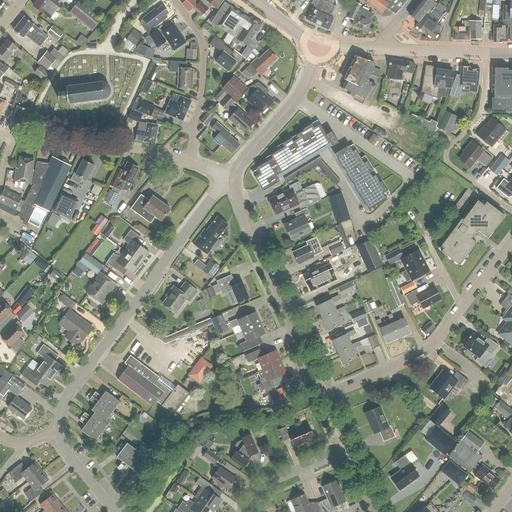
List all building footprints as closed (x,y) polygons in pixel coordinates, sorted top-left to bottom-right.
[(50,19),(59,8),(53,3),(54,0),(53,0),(38,0),(33,6),(43,14),(50,19)] [(186,0),(181,5),(189,13),(195,7),(198,5),(193,0),(191,0),(190,1),(189,0),(186,0)] [(202,16),(203,14),(210,6),(214,9),(215,8),(216,9),(223,0),(201,0),(194,10),(202,16)] [(313,0),(312,4),(314,5),(307,20),(328,30),(333,19),(330,18),(335,7),(320,0),(313,0)] [(367,0),(365,2),(381,15),(386,8),(395,15),(406,0),(367,0)] [(429,0),(419,0),(408,15),(418,22),(425,14),(425,13),(433,2),(429,0)] [(491,0),(480,0),(479,17),(485,18),(483,28),(489,29),(489,26),(491,0)] [(70,14),(92,32),(101,21),(79,3),(70,14)] [(211,22),(234,38),(242,27),(244,28),(250,19),(225,3),(211,22)] [(371,14),(360,8),(361,6),(355,3),(348,18),(354,21),(351,26),(366,33),(373,18),(370,16),(371,14)] [(502,24),(500,24),(500,26),(494,26),(494,42),(501,42),(501,40),(507,41),(507,27),(509,27),(509,6),(502,5),(502,24)] [(150,36),(149,35),(153,32),(151,30),(166,18),(164,16),(168,14),(162,6),(155,11),(154,9),(142,19),(142,20),(141,21),(140,24),(149,36),(150,36)] [(418,22),(415,26),(433,40),(438,33),(436,32),(441,26),(437,23),(444,15),(435,8),(429,16),(425,14),(418,22)] [(234,38),(229,46),(233,49),(236,44),(237,45),(240,41),(247,45),(261,24),(251,17),(250,19),(244,28),(242,27),(234,38)] [(25,35),(40,48),(48,37),(24,18),(14,31),(23,38),(25,35)] [(468,21),(468,22),(462,22),(462,28),(452,28),(453,40),(480,39),(480,21),(468,21)] [(154,42),(157,46),(166,40),(173,50),(185,42),(173,25),(162,33),(159,28),(153,32),(149,35),(150,36),(149,36),(144,39),(149,46),(154,42)] [(51,26),(48,32),(59,38),(62,32),(51,26)] [(126,40),(135,46),(142,36),(133,29),(126,40)] [(219,50),(222,53),(215,62),(227,71),(236,61),(230,57),(233,53),(224,45),(225,44),(216,37),(210,44),(219,51),(219,50)] [(16,48),(17,48),(8,41),(0,50),(0,53),(7,60),(12,53),(18,58),(22,53),(16,48)] [(144,56),(147,47),(139,45),(136,54),(144,56)] [(39,62),(48,69),(56,58),(60,61),(64,57),(54,49),(50,53),(47,51),(39,62)] [(246,59),(250,53),(245,49),(240,56),(246,59)] [(267,69),(266,68),(276,59),(269,50),(258,59),(257,58),(245,69),(245,70),(252,75),(254,77),(258,73),(261,76),(267,69)] [(342,88),(345,90),(344,92),(354,97),(355,95),(368,101),(368,100),(376,85),(368,82),(371,75),(378,77),(380,71),(373,68),(374,64),(355,57),(354,59),(350,57),(341,75),(345,77),(344,79),(347,81),(343,88),(342,88)] [(410,73),(414,72),(415,65),(414,63),(390,59),(387,78),(401,80),(402,72),(410,73)] [(186,69),(186,62),(170,61),(169,72),(178,73),(177,88),(191,89),(193,69),(186,69)] [(0,78),(9,68),(5,65),(3,66),(0,62),(0,78)] [(43,80),(48,73),(39,66),(34,72),(43,80)] [(477,93),(479,70),(469,69),(469,67),(461,66),(460,77),(457,75),(449,96),(450,94),(456,96),(457,91),(459,91),(460,86),(470,86),(470,91),(477,92),(477,93)] [(448,96),(449,89),(450,89),(453,72),(437,69),(435,77),(431,76),(432,70),(425,69),(425,68),(421,92),(440,100),(442,96),(448,96)] [(511,69),(492,69),(492,113),(511,112),(511,69)] [(234,76),(222,89),(234,100),(246,88),(234,76)] [(15,84),(6,79),(3,85),(12,90),(15,84)] [(149,89),(152,83),(146,80),(143,85),(149,89)] [(110,93),(110,91),(110,89),(109,87),(108,85),(107,84),(105,83),(103,82),(100,83),(66,87),(66,92),(58,93),(59,101),(67,100),(68,104),(104,99),(106,99),(107,98),(108,97),(109,95),(110,93)] [(261,113),(267,107),(267,108),(273,102),(265,95),(268,91),(260,83),(250,87),(244,93),(249,98),(247,101),(261,113)] [(401,95),(408,97),(411,86),(404,84),(401,95)] [(218,103),(226,94),(221,90),(213,99),(218,103)] [(182,121),(191,101),(173,93),(164,113),(182,121)] [(234,102),(227,96),(220,104),(232,115),(228,119),(244,133),(245,131),(247,131),(249,129),(248,127),(253,122),(232,104),(234,102)] [(29,111),(24,109),(27,99),(20,97),(12,122),(25,125),(29,111)] [(139,101),(135,110),(137,111),(137,112),(150,117),(155,107),(139,101)] [(131,109),(126,121),(131,124),(134,119),(134,118),(137,112),(131,109)] [(200,121),(205,126),(215,115),(209,110),(200,121)] [(438,128),(436,128),(438,123),(432,120),(430,122),(412,115),(411,118),(434,134),(438,128)] [(443,117),(438,128),(449,133),(454,122),(443,117)] [(483,129),(477,136),(492,148),(500,138),(503,141),(509,134),(506,131),(493,120),(485,130),(483,129)] [(143,141),(143,142),(155,145),(158,126),(139,122),(138,130),(137,129),(135,140),(143,141)] [(212,128),(218,134),(213,140),(220,146),(221,144),(231,153),(239,145),(229,136),(231,135),(217,123),(212,128)] [(309,157),(325,147),(325,146),(330,143),(332,146),(338,143),(332,132),(326,135),(320,125),(314,128),(312,124),(303,129),(304,131),(296,136),(298,139),(293,142),(291,139),(282,144),(284,147),(270,156),(272,159),(257,168),(260,174),(254,177),(263,191),(279,181),(276,175),(280,173),(280,174),(290,168),(290,167),(294,164),(295,165),(304,159),(303,159),(308,156),(309,157)] [(373,146),(379,138),(373,134),(367,142),(373,146)] [(484,152),(472,143),(465,150),(466,151),(459,160),(470,168),(478,159),(482,162),(482,163),(486,167),(492,160),(483,152),(484,152)] [(352,151),(349,145),(335,154),(338,159),(337,159),(343,169),(344,169),(347,174),(346,174),(352,183),(355,187),(355,188),(365,204),(369,210),(387,199),(383,193),(387,191),(382,182),(380,183),(375,175),(372,177),(369,172),(372,170),(367,161),(364,163),(356,150),(352,151)] [(502,155),(499,159),(490,170),(497,176),(509,161),(502,155)] [(34,160),(19,158),(17,169),(16,168),(13,181),(32,184),(34,171),(32,171),(34,160)] [(38,229),(47,211),(48,212),(70,167),(52,158),(48,166),(36,164),(33,183),(32,185),(17,217),(29,222),(28,224),(38,229)] [(79,184),(82,178),(86,180),(94,165),(82,160),(77,170),(75,170),(70,180),(79,184)] [(125,182),(130,185),(138,169),(127,164),(123,172),(117,169),(108,186),(112,188),(111,191),(118,195),(120,192),(125,182)] [(503,180),(496,189),(508,199),(511,193),(511,179),(509,184),(503,180)] [(282,194),(282,193),(277,195),(278,197),(269,201),(275,214),(282,211),(282,212),(289,209),(298,205),(300,209),(321,200),(314,185),(302,190),(299,182),(289,187),(291,189),(283,193),(284,194),(282,194)] [(22,198),(4,189),(0,196),(0,202),(16,210),(22,198)] [(111,191),(109,190),(103,201),(114,206),(120,195),(118,195),(111,191)] [(61,193),(52,211),(54,212),(68,219),(70,220),(79,201),(77,201),(63,193),(61,193)] [(351,220),(342,193),(330,197),(337,215),(342,213),(345,222),(351,220)] [(161,221),(170,209),(152,196),(149,201),(141,195),(130,209),(147,222),(155,217),(161,221)] [(462,219),(441,246),(444,248),(441,252),(459,265),(476,243),(471,239),(477,231),(488,239),(505,216),(487,203),(484,206),(478,201),(463,220),(462,219)] [(16,210),(0,202),(0,209),(17,218),(17,217),(20,212),(16,210)] [(305,216),(309,214),(307,209),(295,214),(298,219),(285,225),(292,239),(311,231),(305,216)] [(54,226),(58,215),(52,213),(48,224),(54,226)] [(216,252),(226,239),(220,235),(227,225),(217,218),(206,232),(204,230),(193,244),(207,255),(212,248),(216,252)] [(97,236),(103,228),(97,224),(91,231),(97,236)] [(108,237),(114,229),(108,224),(102,232),(108,237)] [(128,246),(124,252),(140,263),(148,252),(147,252),(134,243),(138,237),(140,238),(130,231),(123,240),(123,241),(123,240),(128,246)] [(309,245),(293,252),(299,264),(314,257),(314,255),(323,251),(317,237),(307,242),(309,245)] [(383,265),(372,240),(356,247),(367,272),(383,265)] [(344,250),(340,241),(327,248),(331,256),(344,250)] [(95,252),(90,248),(86,252),(92,256),(95,252)] [(389,265),(404,258),(399,248),(384,256),(389,265)] [(30,264),(36,256),(27,249),(21,257),(30,264)] [(407,270),(423,261),(418,251),(401,259),(407,270)] [(132,274),(140,263),(124,252),(120,257),(113,255),(113,254),(106,264),(116,271),(114,269),(119,264),(132,273),(131,274),(132,274)] [(79,261),(97,275),(103,267),(85,253),(79,261)] [(211,279),(219,268),(209,261),(201,271),(211,279)] [(429,272),(423,261),(407,270),(413,281),(429,272)] [(44,272),(49,266),(44,262),(39,268),(44,272)] [(310,274),(304,277),(307,285),(308,284),(311,292),(337,280),(329,264),(310,273),(310,274)] [(59,273),(54,270),(50,276),(54,280),(59,273)] [(100,304),(108,293),(111,295),(117,286),(100,274),(86,293),(100,304)] [(231,275),(216,281),(222,295),(232,290),(238,303),(249,299),(242,282),(235,285),(231,275)] [(392,277),(386,279),(398,307),(403,304),(392,277)] [(400,288),(403,294),(416,288),(413,282),(400,288)] [(189,302),(197,292),(185,283),(179,291),(173,287),(169,293),(170,294),(162,304),(175,314),(186,300),(189,302)] [(339,290),(341,295),(355,289),(352,284),(339,290)] [(27,285),(15,301),(21,306),(22,306),(34,291),(27,285)] [(204,290),(208,298),(216,295),(212,287),(204,290)] [(419,295),(416,290),(406,296),(411,306),(419,302),(423,309),(441,300),(435,287),(419,295)] [(355,289),(341,295),(343,299),(356,293),(355,289)] [(511,296),(509,294),(500,306),(509,312),(505,318),(509,322),(499,334),(511,343),(511,296)] [(71,310),(75,304),(63,295),(59,301),(71,310)] [(317,306),(322,318),(336,312),(335,310),(332,302),(340,299),(338,295),(330,299),(331,300),(317,306)] [(373,311),(369,302),(362,305),(366,314),(373,311)] [(0,306),(0,323),(12,311),(3,303),(0,306)] [(33,312),(26,305),(16,315),(23,322),(33,312)] [(327,329),(341,323),(337,314),(345,311),(343,306),(335,310),(336,312),(322,318),(327,329)] [(353,323),(367,316),(364,310),(350,316),(353,323)] [(75,345),(79,339),(82,341),(92,328),(69,311),(60,324),(70,332),(66,338),(75,345)] [(238,320),(238,319),(230,322),(232,328),(240,325),(243,331),(260,324),(255,313),(238,320)] [(395,322),(391,314),(387,315),(391,324),(392,324),(398,337),(410,332),(404,319),(395,322)] [(217,335),(227,331),(220,316),(211,320),(217,335)] [(369,323),(367,317),(356,322),(359,328),(369,323)] [(383,327),(380,319),(376,321),(379,329),(380,329),(386,342),(398,337),(392,324),(391,324),(383,327)] [(23,327),(18,322),(15,325),(2,339),(10,347),(16,352),(21,348),(20,347),(24,343),(19,338),(24,333),(20,330),(23,327)] [(429,322),(421,330),(426,336),(434,328),(429,322)] [(265,334),(260,324),(243,331),(247,341),(239,345),(243,352),(256,347),(252,339),(265,334)] [(332,340),(337,352),(351,346),(351,345),(347,337),(356,334),(354,329),(346,333),(346,334),(332,340)] [(43,339),(35,333),(32,336),(40,343),(43,339)] [(166,338),(161,334),(157,339),(165,345),(173,341),(171,336),(166,338)] [(498,346),(488,338),(484,343),(472,334),(464,346),(480,358),(485,350),(492,355),(498,346)] [(372,348),(379,345),(374,335),(368,338),(372,348)] [(337,352),(343,364),(356,358),(352,349),(361,345),(359,341),(351,345),(351,346),(337,352)] [(43,359),(38,365),(55,377),(62,367),(54,362),(58,356),(43,345),(36,354),(43,359)] [(259,349),(245,356),(248,363),(257,359),(263,371),(280,363),(275,351),(262,357),(259,349)] [(190,394),(178,385),(172,393),(157,381),(159,378),(130,356),(125,364),(128,367),(118,381),(152,407),(157,401),(162,405),(162,406),(174,416),(190,394)] [(201,358),(194,367),(206,375),(213,366),(201,358)] [(280,363),(263,371),(258,373),(261,379),(259,380),(261,384),(257,385),(261,393),(264,391),(265,393),(270,391),(269,389),(275,387),(272,380),(285,374),(280,363)] [(47,387),(55,377),(38,365),(34,371),(27,367),(21,375),(36,387),(40,382),(47,387)] [(495,378),(500,383),(509,371),(503,367),(495,378)] [(461,391),(468,382),(456,373),(452,378),(444,372),(430,389),(443,399),(454,385),(461,391)] [(21,391),(25,386),(13,376),(8,382),(21,391)] [(11,386),(7,383),(0,391),(0,394),(3,397),(11,386)] [(287,399),(281,388),(274,391),(279,403),(287,399)] [(113,411),(120,402),(106,391),(102,397),(95,392),(92,396),(113,411)] [(92,410),(95,413),(106,421),(113,411),(92,396),(89,400),(96,405),(92,410)] [(32,409),(16,397),(8,409),(24,420),(32,409)] [(508,419),(511,413),(511,410),(499,400),(494,407),(508,419)] [(251,410),(256,407),(253,401),(247,404),(250,410),(251,410)] [(448,413),(441,406),(430,420),(437,426),(448,413)] [(395,437),(390,426),(388,427),(380,408),(366,413),(374,433),(379,431),(383,442),(395,437)] [(109,423),(106,421),(95,413),(91,418),(84,413),(82,417),(102,432),(109,423)] [(96,442),(102,432),(82,417),(79,420),(85,425),(81,431),(96,442)] [(314,438),(308,425),(289,433),(286,427),(278,430),(283,442),(290,438),(294,447),(314,438)] [(425,439),(445,455),(456,443),(436,426),(425,439)] [(493,475),(495,473),(492,470),(491,471),(483,464),(481,467),(476,464),(482,457),(477,452),(484,443),(468,430),(449,455),(470,472),(474,468),(478,470),(474,475),(486,484),(487,483),(493,488),(500,480),(493,475)] [(162,431),(157,437),(163,442),(168,435),(162,431)] [(241,439),(242,440),(237,442),(232,449),(237,452),(231,459),(244,468),(249,460),(248,460),(250,457),(249,456),(258,453),(250,435),(241,439)] [(122,472),(137,452),(128,445),(117,459),(123,463),(118,470),(122,472)] [(186,455),(193,460),(198,453),(191,448),(186,455)] [(219,458),(208,450),(203,456),(215,464),(219,458)] [(147,459),(137,452),(122,472),(125,475),(130,469),(136,473),(147,459)] [(395,462),(401,471),(391,478),(399,490),(419,476),(405,455),(395,462)] [(468,475),(449,460),(440,471),(459,486),(468,475)] [(42,471),(36,463),(24,472),(19,466),(9,474),(17,484),(25,477),(28,482),(42,471)] [(228,490),(236,479),(216,465),(213,470),(216,472),(212,478),(228,490)] [(28,482),(33,488),(25,494),(31,502),(40,495),(37,490),(49,481),(42,471),(28,482)] [(196,497),(198,499),(214,510),(221,500),(209,492),(213,486),(200,477),(196,483),(202,487),(196,497)] [(328,499),(317,504),(319,508),(320,511),(334,511),(336,511),(334,506),(345,501),(336,481),(322,487),(328,499)] [(467,484),(465,490),(473,493),(475,486),(467,484)] [(174,485),(170,491),(174,493),(178,487),(174,485)] [(0,491),(0,497),(2,501),(9,496),(3,489),(0,491)] [(462,496),(471,504),(476,499),(466,491),(462,496)] [(40,505),(45,511),(43,511),(51,511),(60,505),(53,495),(40,505)] [(304,495),(290,501),(295,511),(320,511),(319,508),(311,511),(304,495)] [(212,511),(214,510),(198,499),(194,504),(191,501),(188,502),(186,504),(183,502),(178,508),(183,511),(212,511)] [(437,511),(430,503),(420,511),(437,511)]
